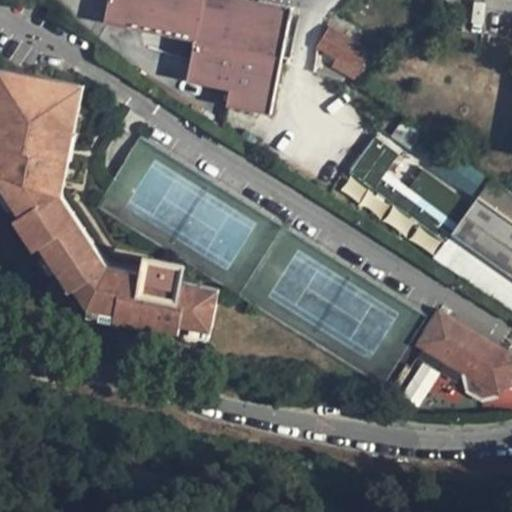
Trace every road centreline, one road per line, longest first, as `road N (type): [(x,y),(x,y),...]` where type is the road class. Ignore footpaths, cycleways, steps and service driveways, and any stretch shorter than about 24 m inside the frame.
road 1 (residential): [(0,367),(427,441),(511,434)]
road 2 (unknown): [(313,0),(299,134)]
